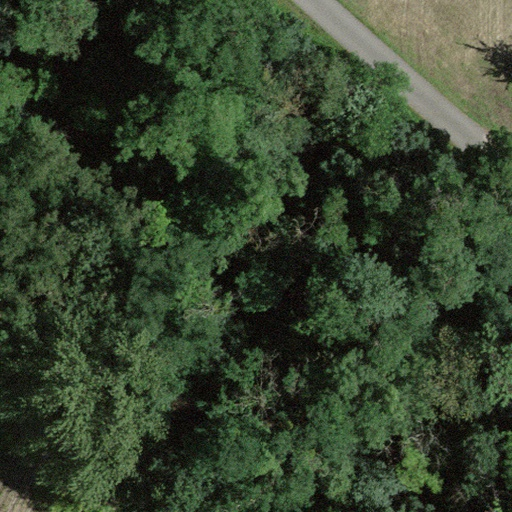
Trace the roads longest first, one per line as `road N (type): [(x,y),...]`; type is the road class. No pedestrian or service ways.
road 1 (residential): [(319,0),(511,167)]
road 2 (track): [(169,511),(0,352)]
